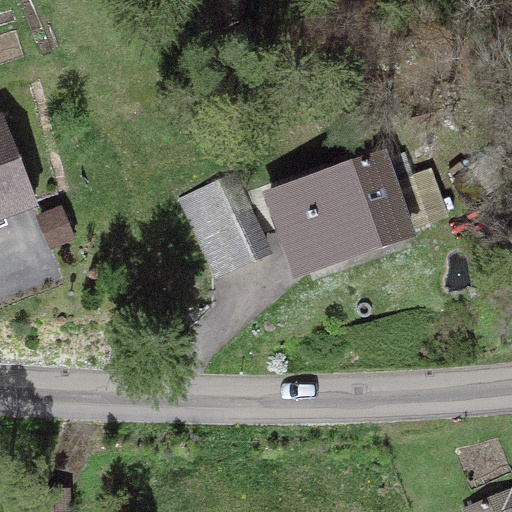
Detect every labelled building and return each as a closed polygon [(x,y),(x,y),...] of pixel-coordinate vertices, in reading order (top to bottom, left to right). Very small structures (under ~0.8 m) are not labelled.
[(0,121),(0,215),(33,203),(2,121),(0,121)] [(379,157),(269,196),(279,227),(289,223),(303,263),(339,250),(342,260),(381,247),(377,237),(404,228),(379,157)] [(214,270),(265,247),(232,177),(182,200),(214,270)] [(511,511),(511,490),(465,510),(465,511),(511,511)] [(66,511),(66,491),(38,492),(38,511),(66,511)]
